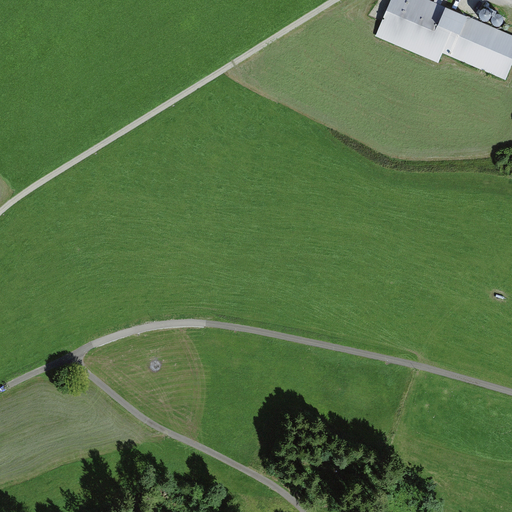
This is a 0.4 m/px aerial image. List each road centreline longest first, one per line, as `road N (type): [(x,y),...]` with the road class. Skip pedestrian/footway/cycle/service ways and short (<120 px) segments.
road 1 (track): [(0,213),(337,0)]
road 2 (track): [(511,392),(210,324),(123,333)]
road 3 (track): [(69,357),(143,419),(262,478),(306,511)]
road 4 (track): [(0,390),(123,333)]
